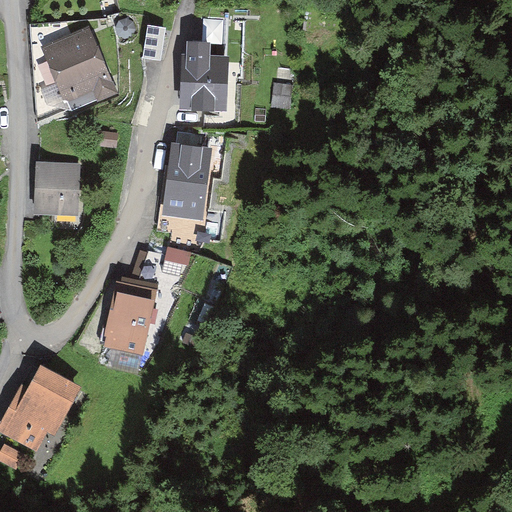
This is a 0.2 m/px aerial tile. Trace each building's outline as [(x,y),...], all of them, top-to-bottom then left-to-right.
[(166,25),(149,22),(143,54),(160,57),(166,25)] [(101,98),(116,91),(89,29),(45,48),(67,99),(96,86),(101,98)] [(178,104),(226,107),(229,52),(208,51),(209,35),(187,34),(186,47),(181,47),(178,104)] [(76,213),(78,165),(38,163),(36,212),(76,213)] [(168,166),(161,223),(179,225),(178,238),(205,242),(213,171),(168,166)] [(188,275),(193,257),(171,251),(166,269),(188,275)] [(223,270),(203,271),(204,293),(224,292),(223,270)] [(122,278),(106,344),(141,352),(156,286),(122,278)] [(21,395),(4,426),(44,448),(76,390),(42,371),(27,399),(21,395)] [(5,449),(0,461),(0,463),(15,470),(21,456),(5,449)]
